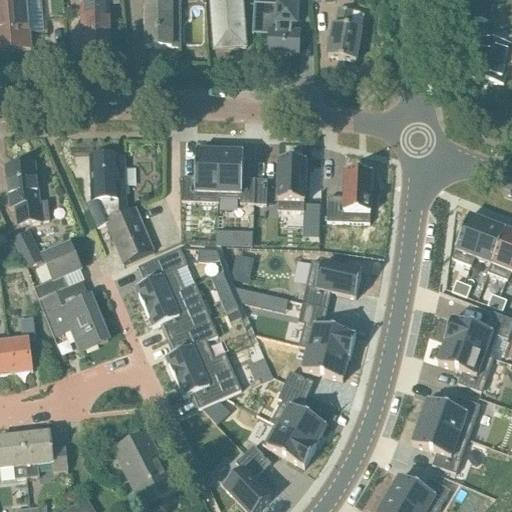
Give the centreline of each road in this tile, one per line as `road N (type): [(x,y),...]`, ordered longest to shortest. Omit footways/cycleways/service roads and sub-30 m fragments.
road 1 (residential): [(423,140),(347,123),(199,108),(0,109)]
road 2 (tertiary): [(423,140),(389,360),(363,444),(322,511)]
road 3 (residential): [(0,408),(126,371),(137,357),(103,269)]
road 4 (residential): [(423,140),(409,0)]
